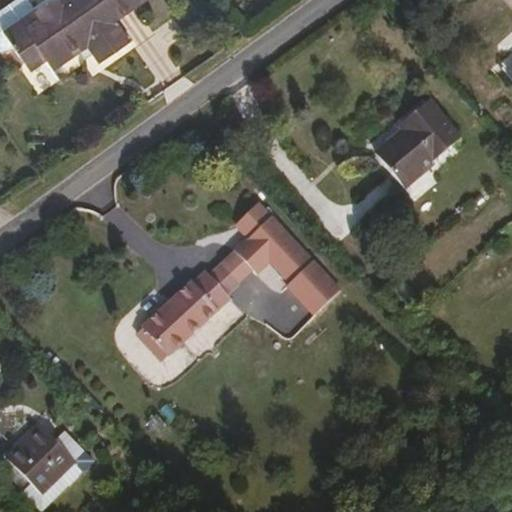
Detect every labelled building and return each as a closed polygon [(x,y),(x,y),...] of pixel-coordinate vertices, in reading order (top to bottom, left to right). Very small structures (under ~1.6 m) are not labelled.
[(9,29),(40,7),(35,0),(11,0),(8,2),(0,8),(0,48),(1,50),(19,44),(9,29)] [(116,19),(143,0),(80,0),(62,12),(54,18),(44,5),(40,7),(9,29),(19,44),(30,60),(46,49),(56,64),(76,51),(87,42),(94,52),(100,62),(131,42),(116,19)] [(62,12),(52,0),(44,5),(54,18),(62,12)] [(94,52),(87,42),(76,51),(83,59),(94,52)] [(406,187),(464,140),(433,101),(405,124),(411,132),(382,157),(406,187)] [(313,258),(284,284),(312,316),(341,289),(313,258)] [(174,359),(233,302),(231,299),(244,288),(226,268),(214,280),(210,276),(197,287),(192,284),(145,328),(174,359)] [(404,280),(390,292),(401,305),(415,293),(404,280)] [(174,359),(145,328),(138,335),(167,366),(174,359)] [(97,462),(78,440),(69,448),(65,449),(49,431),(44,427),(9,457),(43,496),(78,466),(84,472),(97,462)]
